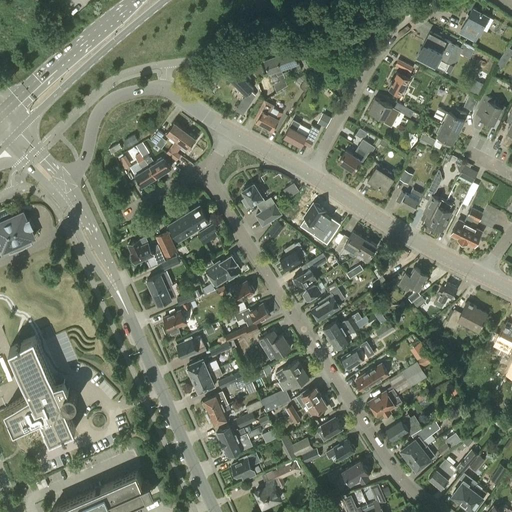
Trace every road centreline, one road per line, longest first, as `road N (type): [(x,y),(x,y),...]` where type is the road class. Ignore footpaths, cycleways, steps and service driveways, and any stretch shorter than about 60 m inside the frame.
road 1 (residential): [(436,511),(395,473),(203,173)]
road 2 (residential): [(214,511),(61,185)]
road 3 (residential): [(165,90),(166,64),(364,0)]
road 4 (residential): [(448,0),(385,43),(309,175)]
road 5 (primary): [(16,139),(165,0)]
road 6 (tertiary): [(480,276),(309,175)]
road 7 (primary): [(131,0),(0,114)]
road 8 (tertiary): [(165,90),(108,101),(87,154),(61,185)]
